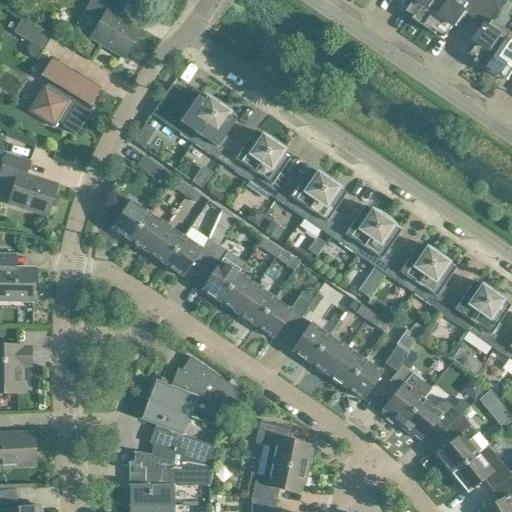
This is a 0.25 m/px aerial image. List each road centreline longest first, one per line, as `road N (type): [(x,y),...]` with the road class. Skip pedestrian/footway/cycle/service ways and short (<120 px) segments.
road 1 (residential): [(185,32),(511,256)]
road 2 (residential): [(368,445),(114,272),(68,265)]
road 3 (residential): [(68,265),(86,194),(114,133),(185,32)]
road 4 (residential): [(75,511),(61,386),(68,265)]
road 5 (residential): [(511,133),(315,0)]
